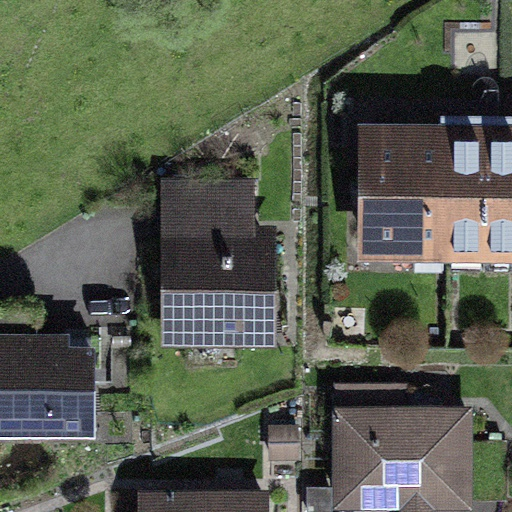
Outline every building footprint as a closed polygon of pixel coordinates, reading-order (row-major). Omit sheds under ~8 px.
[(511,115),(358,115),(358,251),(511,251),(511,115)] [(162,174),(162,342),(277,342),(277,219),(255,219),(255,175),(162,174)] [(0,302),(0,431),(94,432),(95,340),(67,340),(67,329),(30,328),(30,302),(0,302)] [(409,381),(334,381),(334,503),(339,503),(339,511),(434,511),(435,504),(474,504),(474,401),(409,401),(409,381)] [(267,511),(268,485),(140,483),(139,511),(267,511)]
